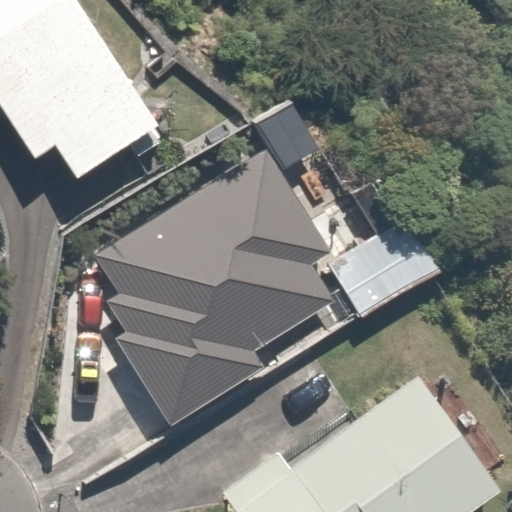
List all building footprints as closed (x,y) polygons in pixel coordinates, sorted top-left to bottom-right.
[(0,0),(0,55),(9,50),(81,158),(103,144),(125,177),(213,119),(134,0),(0,0)] [(381,292),(296,147),(197,204),(229,259),(162,298),(215,389),(381,292)] [(0,191),(0,273),(38,247),(0,191)] [(451,215),(372,266),(403,312),(481,261),(451,215)] [(278,493),(290,511),(511,511),(511,413),(475,359),(278,493)]
